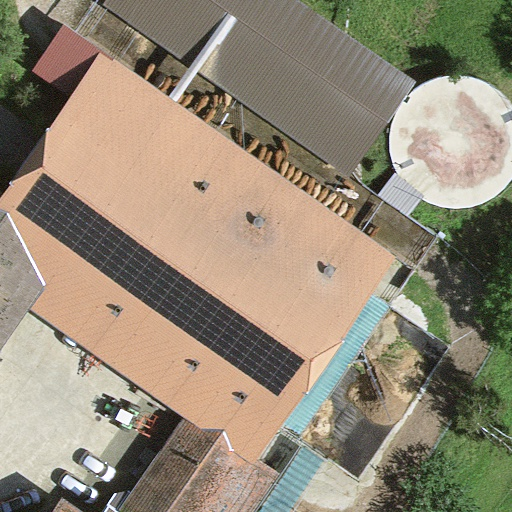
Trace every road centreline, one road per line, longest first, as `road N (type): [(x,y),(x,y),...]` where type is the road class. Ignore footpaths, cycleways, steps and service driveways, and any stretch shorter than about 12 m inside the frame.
road 1 (track): [(393,511),(410,456),(482,312),(511,284)]
road 2 (track): [(74,369),(0,466)]
